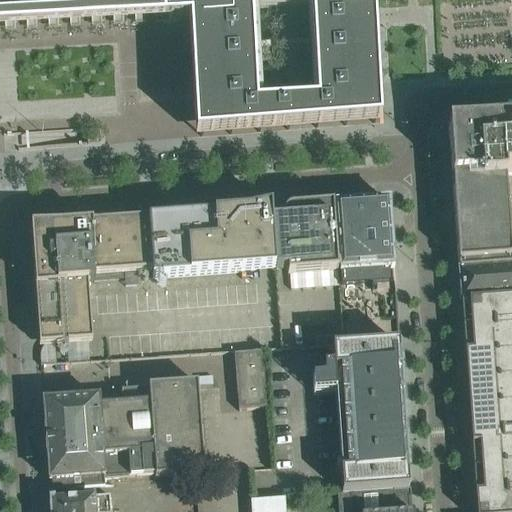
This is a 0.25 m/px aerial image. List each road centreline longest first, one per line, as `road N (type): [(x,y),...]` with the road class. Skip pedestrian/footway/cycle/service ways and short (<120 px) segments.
road 1 (residential): [(23,511),(2,228),(9,211),(28,202),(418,172)]
road 2 (residential): [(443,511),(418,172)]
road 3 (residential): [(418,172),(415,119),(422,105),(511,93)]
